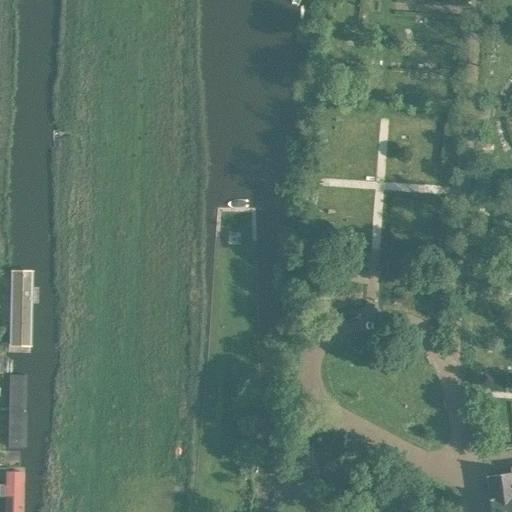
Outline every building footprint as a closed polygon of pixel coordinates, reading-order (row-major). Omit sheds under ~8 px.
[(333,266),(358,268),(359,256),(334,254),(333,266)] [(411,270),(411,258),(387,257),(386,268),(411,270)] [(331,296),(332,266),(320,266),(319,296),(331,296)] [(11,274),(10,344),(29,344),(31,275),(11,274)] [(22,445),(25,375),(9,375),(7,445),(22,445)] [(489,511),(511,511),(511,464),(508,465),(509,470),(483,474),(489,511)] [(20,511),(21,471),(3,471),(3,511),(20,511)]
